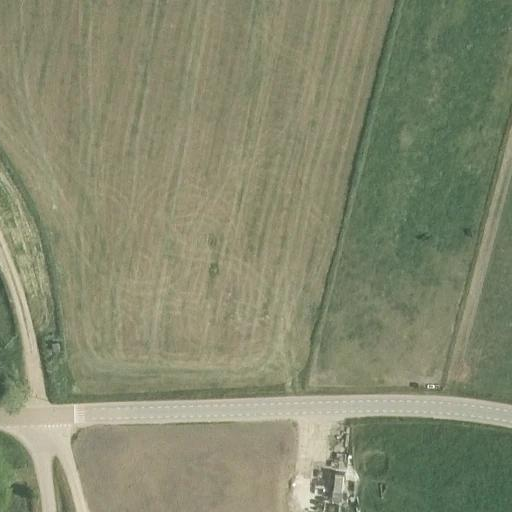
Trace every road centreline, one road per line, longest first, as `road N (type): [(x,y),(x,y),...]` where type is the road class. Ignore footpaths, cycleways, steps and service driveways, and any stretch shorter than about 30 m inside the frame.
road 1 (tertiary): [(511,419),(436,407),(39,417)]
road 2 (track): [(39,417),(25,323),(0,253)]
